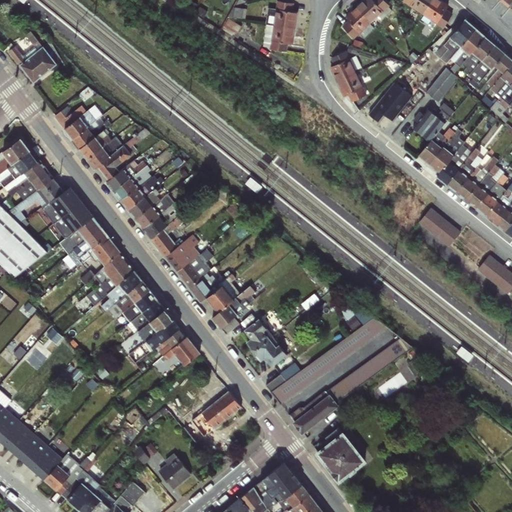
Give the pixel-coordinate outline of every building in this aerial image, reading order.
[(276,8),(292,11),(294,3),(277,0),(276,8),(268,8),(265,23),(266,23),(263,46),(270,47),(270,49),(287,52),(288,45),(288,43),(271,40),(276,8)] [(360,32),(370,23),(384,11),(373,0),(363,0),(345,17),(348,20),(360,33),(360,32)] [(413,0),(409,6),(436,23),(446,9),(449,5),(441,0),(413,0)] [(235,7),(229,16),(245,18),(246,9),(235,7)] [(298,12),(292,11),(276,8),(271,40),(288,43),(293,44),(298,12)] [(446,9),(436,23),(443,28),(453,14),(446,9)] [(228,18),(221,30),(234,38),(245,21),(228,18)] [(465,19),(450,37),(461,46),(475,28),(465,19)] [(370,23),(360,32),(364,36),(374,27),(370,23)] [(461,46),(459,47),(469,55),(472,52),(485,37),(475,28),(461,46)] [(20,65),(43,46),(31,31),(26,35),(35,46),(23,55),(15,46),(9,51),(20,65)] [(461,46),(450,37),(444,45),(448,48),(440,58),(447,63),(459,47),(461,46)] [(485,37),(472,52),(481,60),(482,60),(495,45),(485,37)] [(349,45),(347,51),(376,60),(377,54),(349,45)] [(495,45),(482,60),(492,68),(494,65),(504,53),(495,45)] [(43,46),(20,65),(34,82),(57,64),(43,46)] [(459,47),(447,63),(446,64),(451,69),(450,71),(454,74),(463,64),(469,55),(459,47)] [(469,55),(463,64),(467,67),(464,70),(469,74),(475,68),(481,60),(472,52),(469,55)] [(511,59),(504,53),(494,65),(498,68),(503,73),(511,62),(511,59)] [(364,86),(358,73),(357,72),(350,57),(329,67),(343,97),(348,95),(364,87),(364,86)] [(475,68),(469,74),(474,78),(467,85),(472,90),(492,68),(482,60),(481,60),(475,68)] [(454,74),(450,71),(446,67),(447,66),(441,61),(420,86),(438,101),(458,77),(454,74)] [(511,62),(503,73),(500,77),(510,85),(511,82),(511,62)] [(503,73),(498,68),(487,82),(491,88),(500,77),(503,73)] [(361,72),(358,73),(364,86),(367,85),(361,72)] [(500,77),(491,88),(500,96),(510,85),(500,77)] [(494,103),(490,108),(500,116),(502,113),(511,101),(511,86),(510,85),(500,96),(494,103)] [(364,87),(348,95),(352,102),(368,94),(364,87)] [(472,91),(467,96),(471,100),(476,94),(472,91)] [(490,108),(494,103),(487,97),(485,95),(484,96),(481,100),(490,108)] [(80,116),(87,111),(82,104),(80,106),(75,100),(55,116),(65,128),(80,116)] [(442,109),(437,115),(445,123),(454,111),(444,103),(440,108),(442,109)] [(422,134),(437,115),(429,109),(413,127),(422,134)] [(87,111),(80,116),(88,127),(96,120),(88,110),(87,111)] [(502,113),(500,116),(506,122),(509,119),(502,113)] [(437,115),(422,134),(430,141),(432,139),(438,131),(445,123),(437,115)] [(80,116),(65,128),(73,138),(88,127),(80,116)] [(96,120),(88,127),(95,137),(107,127),(111,124),(107,118),(99,124),(96,120)] [(88,127),(73,138),(80,148),(95,137),(88,127)] [(107,127),(95,137),(103,146),(113,139),(115,137),(107,127)] [(438,131),(432,139),(442,147),(444,146),(456,132),(450,127),(443,135),(438,131)] [(146,128),(124,144),(132,154),(137,150),(133,144),(150,132),(146,128)] [(456,132),(444,146),(454,154),(464,141),(459,137),(463,131),(459,128),(456,132)] [(95,137),(80,148),(88,158),(103,146),(95,137)] [(21,138),(2,152),(12,165),(14,163),(31,150),(21,138)] [(113,139),(103,146),(110,155),(124,144),(120,140),(116,143),(113,139)] [(432,139),(430,141),(419,154),(430,163),(442,147),(432,139)] [(455,155),(449,162),(455,166),(465,152),(471,144),(465,140),(464,141),(454,154),(455,155)] [(111,156),(98,167),(108,180),(119,171),(116,166),(132,154),(124,144),(110,155),(111,156)] [(103,146),(88,158),(96,168),(98,167),(111,156),(110,155),(103,146)] [(442,147),(430,163),(440,172),(449,162),(455,155),(454,154),(444,146),(442,147)] [(470,156),(459,170),(469,177),(477,167),(483,159),(477,156),(480,151),(476,148),(470,156)] [(31,150),(14,163),(22,174),(24,172),(38,161),(31,150)] [(0,173),(12,165),(2,152),(0,153),(0,173)] [(465,152),(455,166),(459,170),(470,156),(465,152)] [(134,160),(124,168),(131,177),(153,160),(150,155),(138,165),(134,160)] [(179,156),(173,160),(177,166),(183,162),(179,156)] [(477,167),(469,177),(476,183),(478,185),(495,164),(498,160),(494,156),(482,170),(477,167)] [(38,161),(24,172),(31,181),(48,169),(41,159),(38,161)] [(153,160),(131,177),(139,187),(152,176),(148,171),(157,164),(153,160)] [(449,162),(440,172),(437,176),(448,184),(459,170),(455,166),(449,162)] [(12,165),(0,173),(0,180),(4,186),(22,174),(14,163),(12,165)] [(495,164),(478,185),(488,193),(497,182),(492,178),(500,168),(495,164)] [(119,171),(108,180),(106,181),(114,191),(131,177),(124,168),(119,171)] [(48,169),(31,181),(37,190),(54,178),(48,169)] [(459,170),(448,184),(457,192),(469,177),(459,170)] [(22,174),(4,186),(11,196),(21,189),(31,181),(24,172),(22,174)] [(497,182),(488,193),(498,200),(506,190),(502,186),(508,178),(503,174),(497,182)] [(152,176),(139,187),(146,195),(160,185),(164,181),(160,177),(157,179),(154,175),(152,176)] [(131,177),(114,191),(121,200),(139,187),(131,177)] [(469,177),(457,192),(467,200),(478,185),(476,183),(469,177)] [(54,178),(37,190),(48,203),(64,191),(54,178)] [(31,181),(21,189),(24,192),(20,195),(24,200),(37,190),(31,181)] [(511,182),(506,190),(498,200),(507,208),(511,201),(511,195),(511,194),(511,192),(511,182)] [(160,185),(146,195),(153,204),(154,205),(160,200),(156,195),(163,189),(160,185)] [(478,185),(467,200),(476,208),(488,193),(478,185)] [(48,203),(43,207),(54,223),(82,202),(71,187),(64,191),(48,203)] [(139,187),(121,200),(128,210),(146,195),(139,187)] [(24,200),(8,211),(19,223),(26,218),(21,211),(37,199),(43,207),(48,203),(37,190),(24,200)] [(160,200),(154,205),(161,214),(172,205),(180,199),(177,194),(172,198),(169,193),(160,200)] [(488,193),(476,208),(486,216),(498,200),(488,193)] [(146,195),(128,210),(136,219),(153,204),(146,195)] [(498,200),(486,216),(496,224),(507,208),(498,200)] [(82,202),(54,223),(65,238),(77,229),(93,217),(82,202)] [(0,264),(13,277),(47,251),(19,223),(8,211),(0,203),(0,264)] [(234,203),(227,209),(234,217),(241,211),(234,203)] [(153,204),(136,219),(143,229),(161,214),(154,205),(153,204)] [(172,205),(161,214),(169,224),(180,215),(172,205)] [(431,207),(419,222),(449,246),(461,231),(431,207)] [(511,211),(507,208),(496,224),(505,231),(511,221),(511,211)] [(180,215),(169,224),(173,230),(189,218),(184,212),(180,215)] [(161,214),(143,229),(151,239),(164,228),(169,224),(161,214)] [(93,217),(77,229),(85,240),(102,227),(93,217)] [(102,227),(85,240),(91,248),(92,248),(108,236),(102,227)] [(164,228),(151,239),(165,257),(178,246),(164,228)] [(85,240),(77,229),(59,243),(68,254),(85,240)] [(178,246),(165,257),(176,271),(199,253),(194,246),(202,239),(196,232),(178,246)] [(108,236),(92,248),(99,258),(105,265),(121,252),(120,251),(108,236)] [(80,257),(92,248),(91,248),(85,240),(68,254),(63,259),(72,270),(82,263),(78,258),(80,257)] [(199,253),(189,261),(201,277),(207,271),(201,264),(218,251),(213,245),(200,255),(199,253)] [(92,248),(80,257),(84,262),(91,256),(95,261),(99,258),(92,248)] [(105,265),(104,267),(110,276),(127,260),(121,252),(105,265)] [(511,271),(490,254),(477,269),(507,293),(511,287),(511,271)] [(127,260),(110,276),(118,285),(119,284),(134,270),(127,260)] [(201,277),(189,261),(176,271),(189,287),(201,277)] [(309,265),(305,268),(310,276),(322,288),(327,284),(309,265)] [(104,267),(95,275),(101,283),(110,276),(104,267)] [(90,280),(95,275),(90,269),(80,278),(85,284),(90,280)] [(134,270),(119,284),(127,293),(142,280),(134,270)] [(207,271),(201,277),(211,290),(215,286),(218,284),(207,271)] [(215,286),(211,290),(213,292),(223,284),(234,299),(240,294),(231,282),(236,278),(232,272),(221,281),(215,286)] [(110,276),(101,283),(94,289),(96,291),(92,294),(94,297),(79,309),(84,314),(107,294),(118,285),(110,276)] [(201,277),(189,287),(201,302),(208,297),(213,292),(211,290),(201,277)] [(90,280),(85,284),(81,288),(85,293),(94,285),(90,280)] [(142,280),(127,293),(135,303),(150,290),(142,280)] [(36,281),(31,285),(38,295),(43,291),(36,281)] [(118,285),(107,294),(110,297),(101,306),(106,312),(108,310),(127,293),(119,284),(118,285)] [(213,292),(208,297),(219,312),(230,303),(234,299),(223,284),(213,292)] [(234,299),(230,303),(238,313),(255,298),(252,295),(256,291),(251,285),(240,294),(234,299)] [(150,290),(135,303),(142,312),(157,299),(150,290)] [(308,308),(321,298),(316,292),(303,301),(308,308)] [(127,293),(108,310),(116,318),(124,311),(135,303),(127,293)] [(157,299),(142,312),(150,321),(165,309),(158,300),(157,299)] [(135,303),(124,311),(131,321),(142,312),(135,303)] [(230,303),(219,312),(213,316),(221,327),(234,316),(238,313),(230,303)] [(364,324),(372,318),(362,308),(355,314),(364,324)] [(165,309),(150,321),(158,331),(173,319),(165,309)] [(142,312),(131,321),(138,330),(150,321),(142,312)] [(234,316),(221,327),(227,334),(240,323),(234,316)] [(372,318),(364,324),(345,338),(271,392),(281,403),(387,326),(375,316),(372,318)] [(264,331),(267,328),(259,318),(244,330),(251,339),(246,342),(254,351),(271,339),(264,331)] [(173,319),(158,331),(164,338),(164,339),(180,327),(173,319)] [(150,321),(138,330),(146,340),(158,331),(150,321)] [(180,327),(164,339),(172,348),(187,336),(180,327)] [(279,344),(267,328),(264,331),(271,339),(276,346),(279,344)] [(158,331),(146,340),(150,345),(155,341),(157,343),(164,338),(158,331)] [(187,336),(172,348),(186,364),(200,353),(190,341),(187,336)] [(324,388),(289,416),(294,421),(330,393),(337,402),(413,347),(401,337),(327,391),(326,390),(324,388)] [(157,343),(149,350),(151,351),(154,355),(161,349),(165,354),(172,348),(164,339),(164,338),(157,343)] [(271,339),(254,351),(261,361),(265,358),(272,366),(287,354),(279,344),(276,346),(271,339)] [(150,345),(146,340),(140,346),(145,352),(147,354),(151,351),(149,350),(157,343),(155,341),(150,345)] [(37,345),(31,352),(43,363),(48,358),(46,355),(47,354),(37,345)] [(172,348),(165,354),(153,364),(158,369),(169,360),(178,371),(186,364),(172,348)] [(164,368),(159,372),(164,379),(169,375),(164,368)] [(215,401),(229,390),(215,373),(202,383),(215,401)] [(215,401),(201,412),(214,428),(241,406),(229,390),(215,401)] [(170,412),(174,409),(170,404),(161,410),(166,416),(170,412)] [(6,409),(0,415),(0,440),(2,442),(20,421),(6,409)] [(174,409),(170,412),(181,425),(185,421),(174,409)] [(214,428),(201,412),(185,426),(194,437),(200,432),(203,437),(214,428)] [(20,421),(2,442),(16,455),(35,434),(20,421)] [(98,423),(94,428),(100,433),(105,428),(98,423)] [(343,431),(318,451),(341,481),(349,474),(350,475),(357,470),(356,469),(367,460),(343,431)] [(35,434),(16,455),(30,467),(49,446),(35,434)] [(151,443),(144,448),(151,456),(157,451),(151,443)] [(62,458),(49,446),(30,467),(45,480),(62,458)] [(140,446),(133,451),(144,464),(151,458),(140,446)] [(62,458),(45,480),(62,495),(86,472),(87,471),(99,458),(93,452),(80,464),(67,453),(62,458)] [(167,463),(159,470),(174,489),(192,474),(174,453),(165,460),(167,463)] [(274,471),(263,479),(279,501),(290,493),(302,484),(286,463),(274,471)] [(86,472),(62,495),(79,510),(94,493),(99,486),(100,485),(86,472)] [(110,508),(106,511),(124,511),(131,503),(133,504),(144,491),(133,481),(115,501),(110,508)] [(290,493),(286,497),(293,507),(294,506),(309,494),(302,484),(290,493)] [(94,493),(79,510),(81,511),(106,511),(110,508),(115,501),(99,486),(94,493)] [(255,486),(241,497),(249,508),(253,511),(263,511),(267,509),(255,486)] [(309,494),(294,506),(298,511),(305,511),(317,504),(309,494)] [(241,497),(227,509),(229,511),(244,511),(249,508),(241,497)] [(293,507),(286,497),(279,501),(284,510),(287,509),(288,510),(293,507)]
